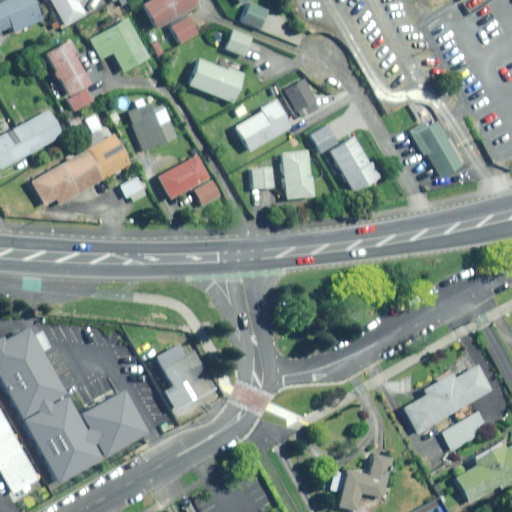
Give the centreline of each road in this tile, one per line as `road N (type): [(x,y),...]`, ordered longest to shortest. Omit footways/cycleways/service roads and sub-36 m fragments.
road 1 (trunk): [(511,213),(354,245),(237,257)]
road 2 (residential): [(258,381),(346,359),(511,274)]
road 3 (trunk): [(237,257),(0,252)]
road 4 (residential): [(81,511),(230,425),(258,381)]
road 5 (residential): [(237,257),(258,381)]
